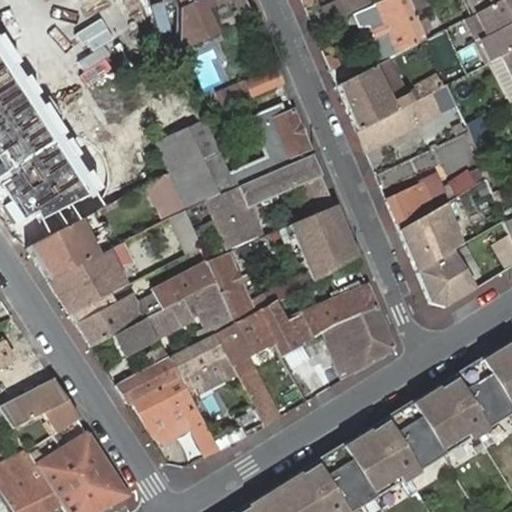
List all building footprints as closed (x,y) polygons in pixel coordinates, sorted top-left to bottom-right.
[(229,0),(178,0),(183,11),(180,40),(206,28),(201,13),(229,0)] [(361,0),(327,16),(331,27),(369,10),(364,0),(361,0)] [(385,0),(386,2),(369,10),(331,27),(333,30),(353,21),(357,31),(368,33),(373,45),(366,52),(373,69),(387,61),(424,42),(424,41),(407,0),(385,0)] [(474,0),(480,12),(495,4),(493,0),(474,0)] [(430,41),(444,72),(459,65),(445,34),(430,41)] [(0,42),(0,200),(25,242),(96,198),(0,42)] [(511,52),(500,59),(511,83),(511,52)] [(511,83),(500,59),(491,64),(511,104),(511,83)] [(373,69),(337,87),(357,135),(411,106),(408,101),(393,109),(385,95),(401,86),(387,61),(373,69)] [(282,88),(276,71),(243,85),(245,89),(250,101),(282,88)] [(416,89),(421,101),(430,97),(443,89),(439,79),(416,89)] [(408,101),(401,86),(385,95),(393,109),(408,101)] [(443,89),(430,97),(438,119),(457,110),(447,87),(443,89)] [(250,101),(245,89),(213,101),(219,114),(250,101)] [(411,106),(357,135),(365,156),(438,119),(430,97),(421,101),(411,106)] [(312,157),(293,114),(253,130),(266,161),(229,177),(203,121),(195,125),(154,142),(168,175),(166,176),(184,212),(205,203),(312,157)] [(465,129),(468,135),(474,150),(490,143),(481,121),(465,129)] [(231,253),(266,235),(254,208),(309,185),(322,216),(334,211),(312,157),(205,203),(226,255),(231,253)] [(486,180),(482,169),(469,176),(474,185),(474,187),(484,181),(486,180)] [(474,185),(469,176),(450,187),(455,196),(474,185)] [(420,186),(385,204),(398,232),(442,206),(436,195),(431,185),(423,189),(420,186)] [(453,199),(456,198),(455,196),(450,187),(436,195),(442,206),(447,203),(453,199)] [(447,203),(398,232),(429,305),(449,310),(479,292),(457,253),(464,245),(447,203)] [(511,244),(511,207),(511,208),(499,214),(511,244)] [(322,216),(292,228),(310,274),(251,300),(231,253),(226,255),(203,266),(204,269),(210,283),(228,326),(252,313),(254,312),(277,302),(321,282),(356,262),(334,211),(322,216)] [(184,212),(168,219),(186,257),(202,250),(184,212)] [(84,222),(27,253),(50,285),(102,256),(84,222)] [(102,256),(50,285),(69,319),(112,296),(130,286),(111,251),(102,256)] [(69,319),(91,352),(143,322),(210,283),(204,269),(153,295),(155,301),(135,309),(130,299),(117,305),(112,296),(69,319)] [(194,332),(201,343),(216,336),(228,326),(210,283),(143,322),(154,340),(191,321),(186,308),(189,306),(199,329),(194,332)] [(305,346),(323,336),(376,310),(368,290),(361,294),(357,285),(345,290),(346,293),(338,298),(337,294),(330,298),(333,305),(293,323),(305,346)] [(277,302),(254,312),(281,359),(297,351),(285,327),(280,317),(283,314),(277,302)] [(340,381),(353,377),(394,352),(376,310),(323,336),(340,381)] [(228,326),(216,336),(236,378),(255,409),(265,427),(282,419),(248,356),(269,344),(252,313),(228,326)] [(297,351),(301,349),(305,346),(293,323),(285,327),(297,351)] [(114,388),(127,407),(129,405),(181,380),(192,399),(236,378),(216,336),(201,343),(114,388)] [(350,511),(511,411),(511,342),(506,346),(504,344),(452,377),(453,379),(437,389),(435,387),(382,420),(383,423),(369,432),(367,429),(313,463),(315,465),(298,475),(297,473),(244,506),(245,508),(238,511),(350,511)] [(297,351),(281,359),(287,369),(306,359),(301,349),(297,351)] [(452,377),(435,387),(437,389),(453,379),(452,377)] [(181,380),(129,405),(151,440),(155,438),(160,447),(190,433),(205,460),(219,452),(192,399),(181,380)] [(64,402),(50,381),(33,390),(0,406),(0,409),(7,421),(12,429),(64,402)] [(85,435),(64,402),(12,429),(28,455),(36,466),(85,435)] [(239,418),(247,436),(265,427),(255,409),(239,418)] [(382,420),(367,429),(369,432),(383,423),(382,420)] [(60,506),(64,511),(99,511),(126,498),(85,435),(36,466),(37,469),(60,506)] [(0,469),(0,487),(0,488),(37,469),(36,466),(28,455),(0,469)] [(313,463),(297,473),(298,475),(315,465),(313,463)] [(0,493),(11,511),(47,511),(60,506),(37,469),(0,488),(0,493)]
